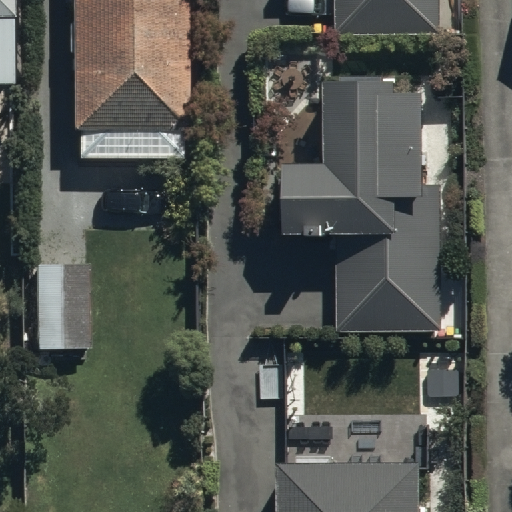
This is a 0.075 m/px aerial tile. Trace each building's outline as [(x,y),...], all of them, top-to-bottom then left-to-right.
[(11,0),(0,0),(0,75),(11,76),(11,0)] [(70,0),(71,115),(188,115),(187,0),(70,0)] [(334,0),(335,23),(439,23),(439,0),(334,0)] [(397,59),(327,59),(327,146),(285,147),(285,215),(339,215),(339,319),(444,319),(444,175),(423,175),(423,71),(397,72),(397,59)] [(83,258),(35,260),(39,346),(87,344),(83,258)] [(420,511),(420,442),(280,444),(280,511),(420,511)]
